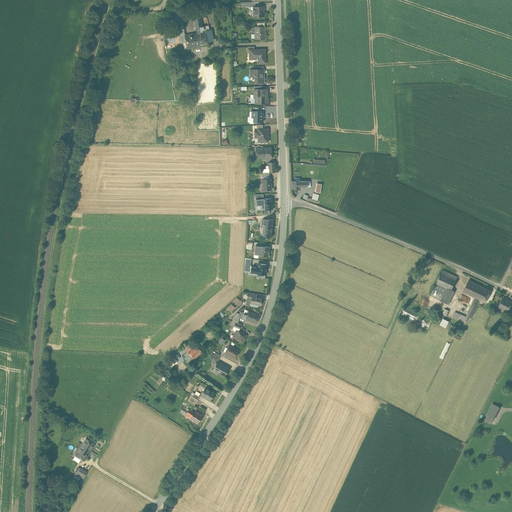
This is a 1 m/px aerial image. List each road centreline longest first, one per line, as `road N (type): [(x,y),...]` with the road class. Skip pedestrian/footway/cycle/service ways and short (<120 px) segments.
road 1 (tertiary): [(153,511),(252,359),(276,295),(284,198)]
road 2 (residential): [(284,198),(511,293)]
road 3 (tertiary): [(284,198),(278,0)]
